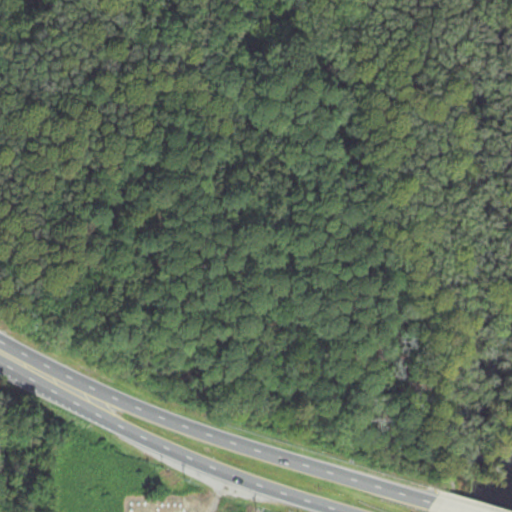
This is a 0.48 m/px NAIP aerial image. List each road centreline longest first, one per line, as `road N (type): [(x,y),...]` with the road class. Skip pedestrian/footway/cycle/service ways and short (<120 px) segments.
road 1 (trunk): [(433,507),(190,432),(25,370)]
road 2 (trunk): [(25,370),(224,477),(337,511)]
